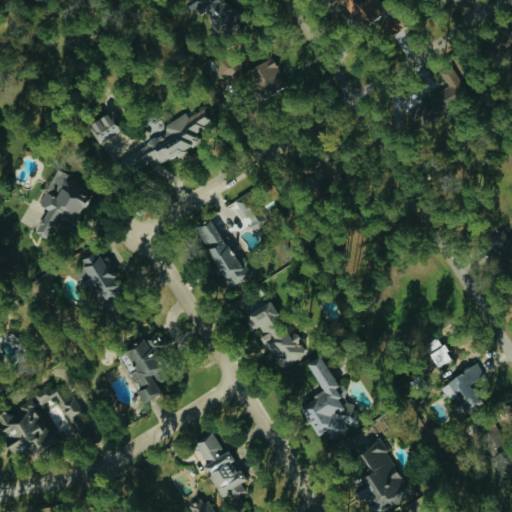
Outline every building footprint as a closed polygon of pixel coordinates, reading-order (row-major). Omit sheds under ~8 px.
[(212,34),(233,28),(225,0),(184,0),(189,17),(206,12),(212,34)] [(381,13),(370,0),(338,0),(333,5),(338,10),(345,5),(363,28),(381,13)] [(246,69),(259,98),(287,85),(273,56),(246,69)] [(221,77),(240,76),(239,59),(220,59),(221,77)] [(440,71),(446,82),(437,86),(442,94),(448,90),(449,93),(463,85),(452,64),(440,71)] [(407,110),(411,125),(439,117),(435,102),(407,110)] [(214,120),(205,106),(188,116),(188,115),(126,152),(136,169),(155,158),(160,165),(194,144),(188,135),(214,120)] [(122,130),(111,112),(88,125),(99,143),(122,130)] [(90,190),(59,172),(48,193),(45,191),(38,204),(46,209),(34,230),(48,238),(61,217),(71,223),(90,190)] [(228,286),(244,279),(215,217),(195,227),(218,275),(221,273),(228,286)] [(101,301),(122,290),(107,263),(104,265),(96,251),(79,260),(101,301)] [(251,329),(278,318),(271,302),(244,313),(251,329)] [(281,368),(306,352),(294,332),(288,336),(281,325),(262,338),(281,368)] [(144,402),(167,389),(156,370),(162,367),(155,354),(165,348),(155,331),(119,352),(129,369),(126,371),(144,402)] [(306,363),(323,392),(298,406),(316,436),(326,430),(330,438),(348,429),(343,420),(355,413),(322,354),(306,363)] [(484,376),(480,365),(441,381),(449,401),(455,398),(462,417),(484,408),(473,380),(484,376)] [(56,395),(76,436),(87,430),(81,419),(85,417),(66,378),(34,394),(39,404),(56,395)] [(45,445),(37,401),(0,407),(0,438),(3,457),(45,450),(44,445),(45,445)] [(220,497),(229,493),(232,498),(246,491),(242,482),(245,480),(228,447),(223,450),(214,432),(196,441),(207,462),(204,464),(220,497)] [(503,486),(511,480),(511,458),(507,448),(488,458),(503,486)] [(189,511),(215,511),(207,495),(186,505),(189,511)]
